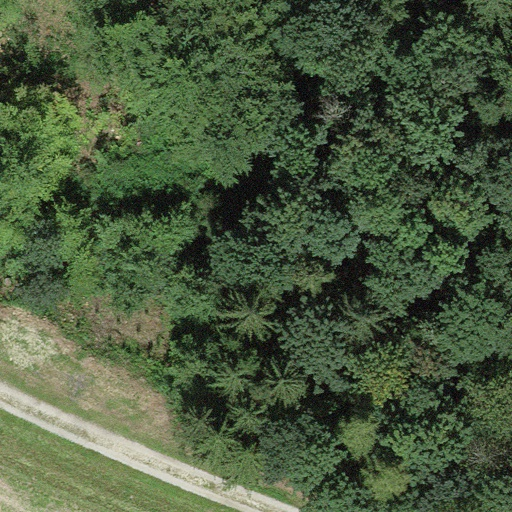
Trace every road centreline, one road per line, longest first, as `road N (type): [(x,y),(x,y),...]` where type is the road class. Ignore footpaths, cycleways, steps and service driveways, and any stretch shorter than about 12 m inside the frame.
road 1 (track): [(255,511),(0,390)]
road 2 (track): [(511,124),(470,55),(355,0)]
